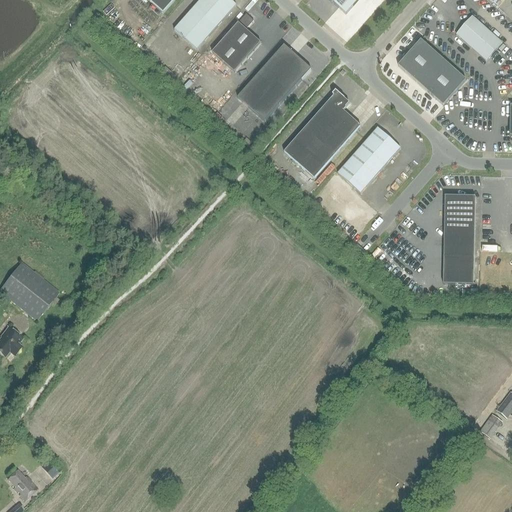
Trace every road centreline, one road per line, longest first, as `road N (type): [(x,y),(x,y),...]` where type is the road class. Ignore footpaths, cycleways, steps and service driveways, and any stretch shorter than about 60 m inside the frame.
road 1 (track): [(511,461),(372,375),(265,511)]
road 2 (unclassified): [(447,151),(361,247)]
road 3 (unclassified): [(447,151),(359,69)]
